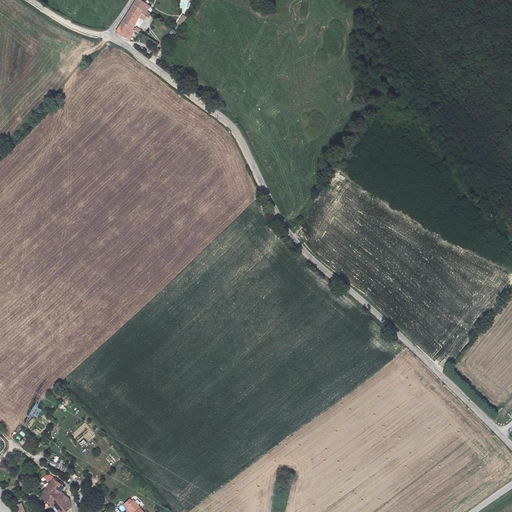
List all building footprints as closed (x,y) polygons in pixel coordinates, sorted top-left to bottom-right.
[(149,5),(140,0),(137,0),(134,5),(145,12),(149,5)] [(183,13),(190,11),(186,0),(183,0),(180,1),(183,13)] [(145,12),(134,5),(123,22),(132,28),(142,12),(144,14),(145,12)] [(178,24),(182,26),(187,17),(184,15),(178,24)] [(132,28),(123,22),(116,32),(126,39),(132,28)] [(55,468),(66,473),(68,467),(62,465),(57,463),(55,468)] [(47,480),(32,498),(43,506),(45,503),(52,511),(58,511),(62,509),(63,500),(54,493),(57,489),(47,480)] [(126,505),(129,502),(127,500),(120,505),(124,509),(127,506),(126,505)] [(137,511),(136,511),(137,510),(130,501),(129,502),(126,505),(127,506),(124,509),(126,511),(137,511)] [(25,511),(22,502),(15,505),(17,511),(25,511)]
